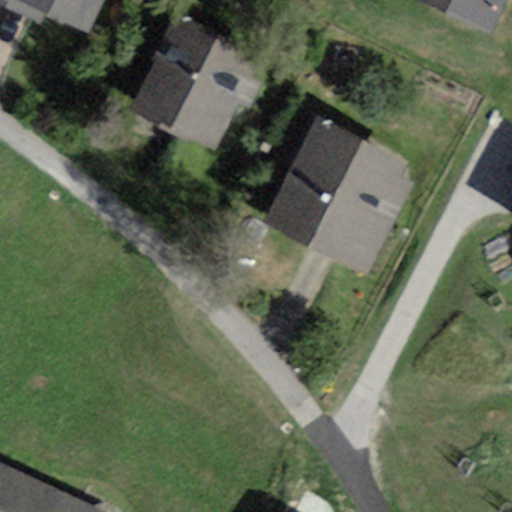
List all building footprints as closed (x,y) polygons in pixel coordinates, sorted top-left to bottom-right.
[(26,0),(90,30),(104,0),(26,0)] [(503,0),(433,0),(490,27),(503,0)] [(147,114),(217,150),(262,65),(192,29),(147,114)] [(284,231),(360,268),(407,171),(331,135),(284,231)] [(108,511),(0,461),(0,511),(108,511)]
